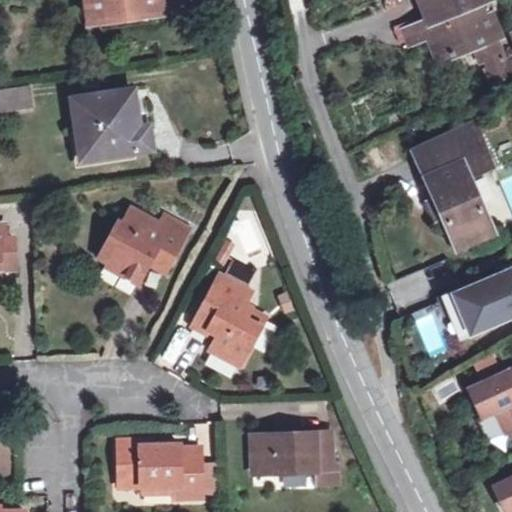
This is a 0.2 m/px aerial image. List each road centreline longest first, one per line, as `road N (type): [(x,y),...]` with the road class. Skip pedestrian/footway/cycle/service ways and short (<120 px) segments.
road 1 (tertiary): [(423,511),(305,263),(241,0)]
road 2 (residential): [(71,511),(68,391)]
